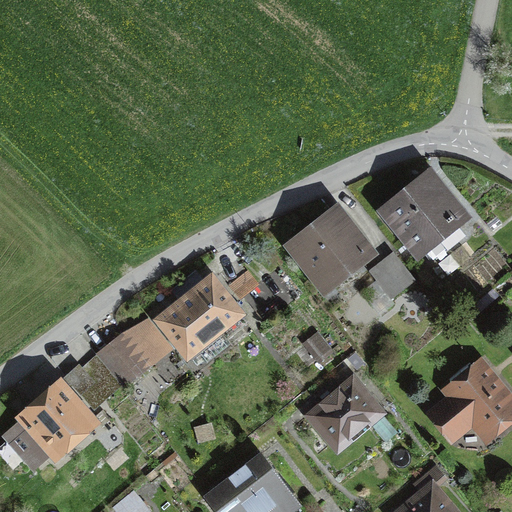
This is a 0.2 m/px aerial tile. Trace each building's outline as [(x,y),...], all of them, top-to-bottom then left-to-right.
[(428,179),(388,210),(418,248),(435,235),(447,250),(465,236),(452,220),(458,216),(428,179)] [(335,215),(296,246),(325,283),(365,252),(335,215)] [(372,275),(391,299),(415,280),(396,256),(372,275)] [(160,320),(187,354),(219,329),(226,338),(245,322),(211,279),(160,320)] [(97,354),(123,386),(148,367),(142,359),(162,343),(145,321),(122,334),(97,354)] [(68,380),(92,408),(119,383),(96,355),(68,380)] [(456,396),(435,413),(454,435),(474,419),(485,432),(511,410),(511,405),(481,368),(452,392),(456,396)] [(321,406),(310,415),(338,448),(380,412),(352,379),(341,389),(339,387),(319,403),(321,406)] [(8,434),(35,465),(54,449),(56,452),(90,422),(60,388),(8,434)] [(292,511),(301,505),(261,452),(203,496),(215,511),(292,511)] [(399,511),(454,511),(434,487),(445,478),(436,467),(416,483),(423,492),(399,511)] [(150,511),(151,511),(133,490),(113,507),(116,511),(150,511)]
